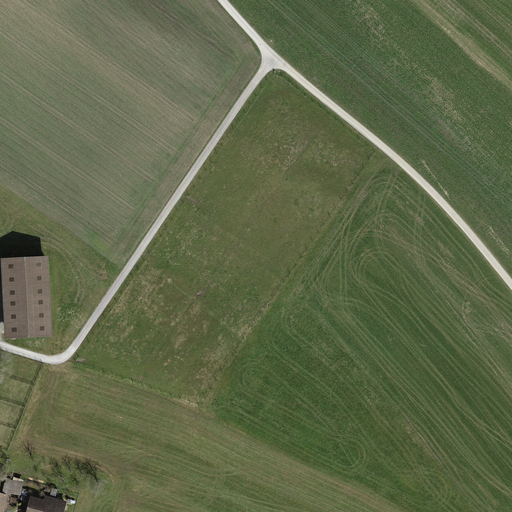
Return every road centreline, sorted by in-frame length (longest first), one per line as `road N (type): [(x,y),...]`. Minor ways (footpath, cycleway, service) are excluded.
road 1 (track): [(272,56),(69,352),(53,360),(0,345)]
road 2 (track): [(221,0),(272,56),(437,197),(511,285)]
